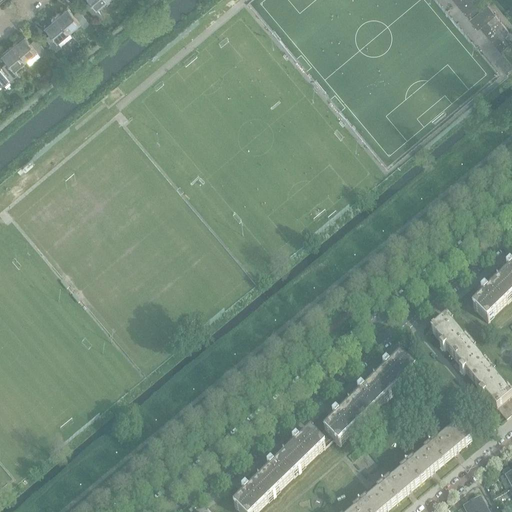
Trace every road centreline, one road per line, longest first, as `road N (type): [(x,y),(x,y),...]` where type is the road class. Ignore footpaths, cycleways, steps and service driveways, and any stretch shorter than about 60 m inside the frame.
road 1 (tertiary): [(511,203),(143,511)]
road 2 (tertiary): [(175,511),(511,230)]
